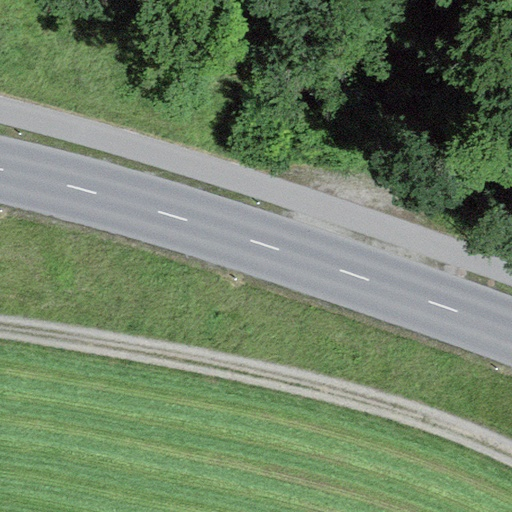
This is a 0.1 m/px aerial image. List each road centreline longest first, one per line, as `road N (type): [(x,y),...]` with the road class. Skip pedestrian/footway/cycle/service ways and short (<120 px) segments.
road 1 (secondary): [(511,331),(78,188),(0,172)]
road 2 (track): [(0,326),(307,384),(450,425),(511,454)]
